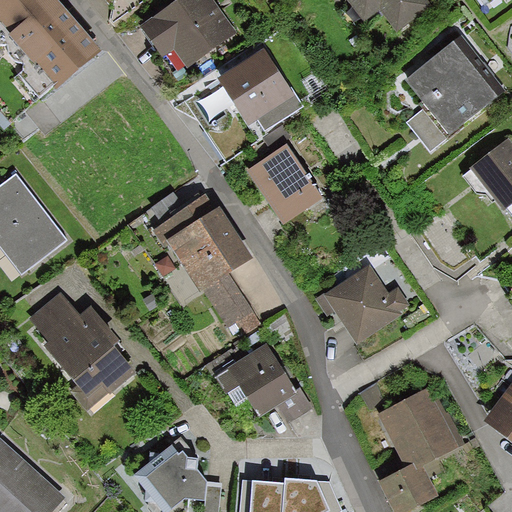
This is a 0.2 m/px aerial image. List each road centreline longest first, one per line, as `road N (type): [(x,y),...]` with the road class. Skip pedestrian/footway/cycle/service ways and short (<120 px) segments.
road 1 (residential): [(85,0),(285,278),(326,392)]
road 2 (residential): [(33,300),(71,272),(220,443),(343,446)]
road 3 (residential): [(330,122),(456,316),(326,392)]
